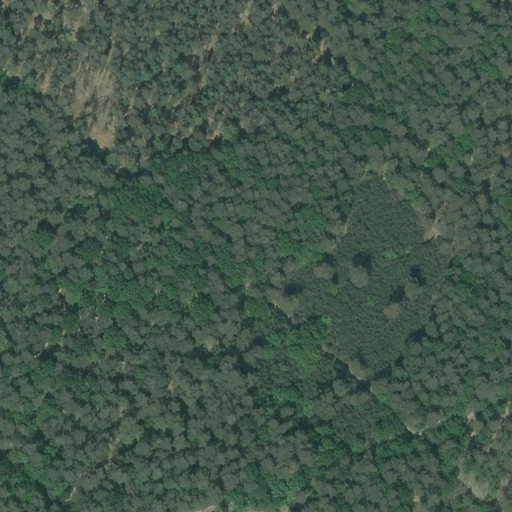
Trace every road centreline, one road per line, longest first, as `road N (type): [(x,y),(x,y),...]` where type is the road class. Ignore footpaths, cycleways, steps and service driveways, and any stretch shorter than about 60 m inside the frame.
road 1 (track): [(0,71),(410,433)]
road 2 (track): [(214,511),(511,398)]
